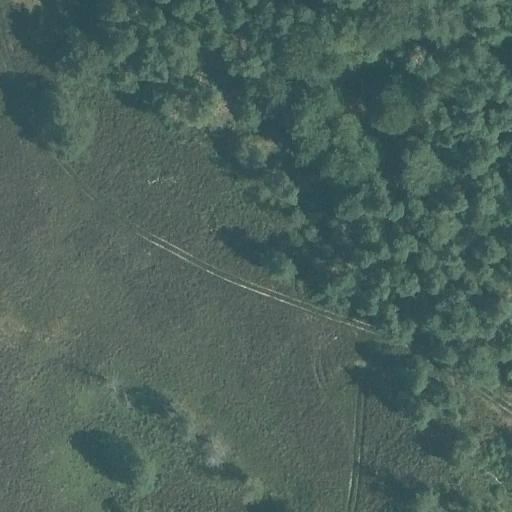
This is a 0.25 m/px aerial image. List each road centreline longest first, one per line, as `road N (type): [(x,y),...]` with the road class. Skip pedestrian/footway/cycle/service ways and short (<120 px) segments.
road 1 (track): [(0,37),(31,118),(116,215),(213,271),(433,356),(511,411)]
road 2 (track): [(351,511),(362,357),(390,337)]
